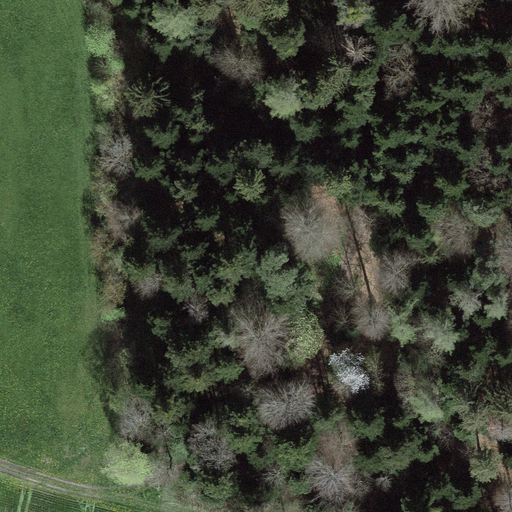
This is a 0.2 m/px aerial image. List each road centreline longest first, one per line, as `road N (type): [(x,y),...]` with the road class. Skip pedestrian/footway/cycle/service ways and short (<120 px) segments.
road 1 (track): [(132,500),(297,401),(363,205),(372,104),(399,0)]
road 2 (track): [(363,205),(408,390),(511,511)]
road 3 (track): [(0,462),(177,511)]
